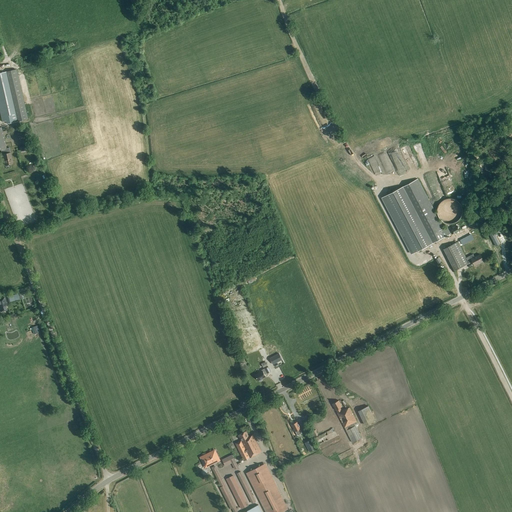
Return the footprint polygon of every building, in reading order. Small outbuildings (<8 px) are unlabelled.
[(16,69),(0,72),(0,112),(2,122),(6,121),(7,124),(27,119),(16,69)] [(13,163),(10,152),(7,153),(6,148),(2,127),(0,127),(0,149),(1,149),(2,154),(1,154),(2,158),(3,158),(4,165),(13,163)] [(383,153),(378,156),(385,169),(390,167),(383,153)] [(418,179),(400,188),(381,198),(411,254),(451,234),(447,226),(443,228),(418,179)] [(448,228),(452,235),(462,229),(459,222),(448,228)] [(458,242),(443,249),(454,270),(472,261),(474,266),(483,261),(480,254),(474,257),(473,254),(466,258),(458,242)] [(279,353),(269,358),(273,365),(282,360),(279,353)] [(262,380),(262,378),(266,376),(265,374),(267,373),(268,373),(271,372),(268,367),(262,370),(263,371),(255,375),(259,381),(259,382),(262,380)] [(350,407),(346,410),(345,409),(341,411),(340,408),(342,407),(339,400),(332,404),(336,410),(337,412),(337,413),(352,442),(362,438),(354,423),(357,421),(350,407)] [(369,407),(357,413),(365,427),(376,422),(369,407)] [(301,429),(297,421),(292,424),(295,431),(297,431),(298,433),(302,432),(300,429),(301,429)] [(314,438),(318,445),(337,436),(333,428),(314,438)] [(235,444),(244,461),(262,452),(253,435),(249,437),(246,431),(239,435),(242,441),(235,444)] [(312,439),(305,443),(309,451),(316,447),(312,439)] [(205,468),(220,461),(220,460),(215,449),(199,457),(205,468)] [(235,469),(239,467),(234,458),(232,455),(222,460),(225,466),(231,463),(235,469)] [(265,511),(281,511),(283,511),(288,509),(265,463),(246,473),(265,511)] [(236,511),(238,511),(215,465),(211,467),(221,487),(220,487),(231,509),(232,508),(233,511),(236,511)] [(238,473),(253,503),(256,502),(241,472),(238,473)] [(226,479),(241,509),(248,505),(233,475),(226,479)]
